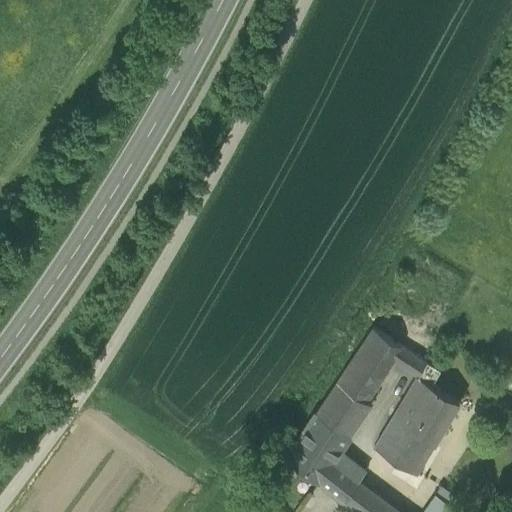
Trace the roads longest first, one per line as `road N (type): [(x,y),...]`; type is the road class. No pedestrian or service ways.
road 1 (unclassified): [(304,0),(211,185),(0,503)]
road 2 (primary): [(0,352),(143,143),(220,0)]
